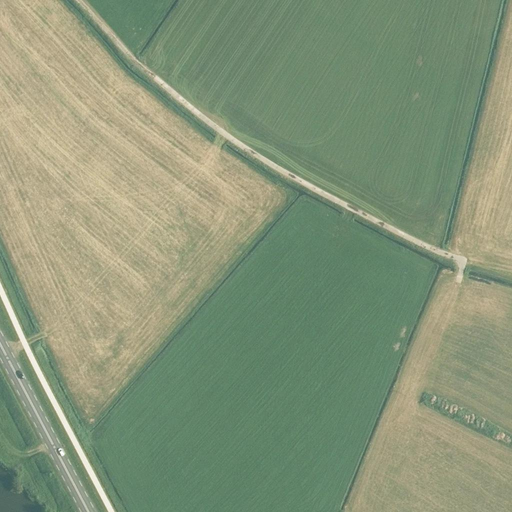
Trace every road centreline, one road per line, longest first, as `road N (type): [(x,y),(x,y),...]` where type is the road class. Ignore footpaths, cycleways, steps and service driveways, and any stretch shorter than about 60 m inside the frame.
road 1 (track): [(76,0),(205,124),(324,197),(460,259),(455,278)]
road 2 (secondary): [(85,511),(0,349)]
